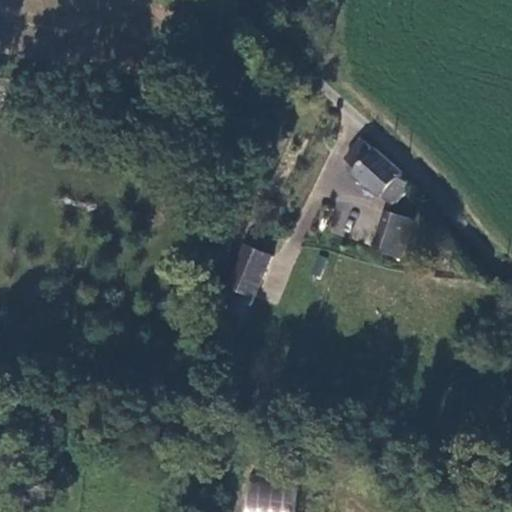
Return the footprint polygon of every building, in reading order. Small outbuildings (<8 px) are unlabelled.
[(411,184),(361,140),(350,152),(363,164),(358,170),(396,202),(411,184)] [(410,219),(388,212),(377,246),(398,253),(410,219)] [(250,245),(232,288),(259,300),(278,257),(250,245)] [(0,453),(5,453),(9,449),(11,441),(7,432),(0,423),(0,453)] [(294,511),(296,484),(245,481),(243,511),(294,511)]
